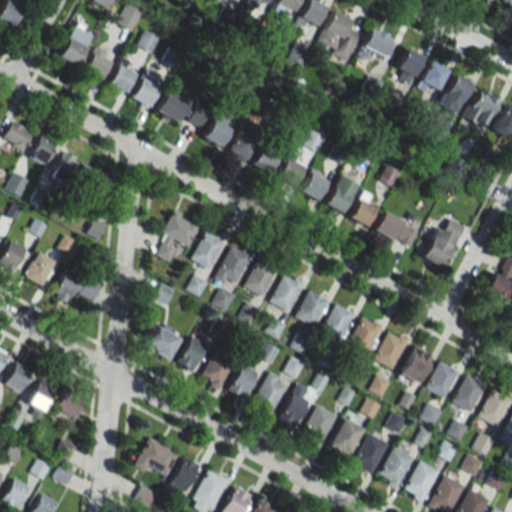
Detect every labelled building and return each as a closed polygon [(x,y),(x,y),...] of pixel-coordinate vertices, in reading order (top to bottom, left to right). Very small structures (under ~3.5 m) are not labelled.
[(0,0),(0,24),(6,28),(16,8),(8,3),(10,0),(0,0)] [(272,0),(269,7),(286,16),(293,0),(272,0)] [(311,29),(321,6),(308,0),(302,0),(293,21),(311,29)] [(511,0),(496,0),(495,3),(511,11),(511,0)] [(313,45),(344,58),(355,33),(345,29),(349,20),(327,11),(313,45)] [(221,24),(225,16),(218,12),(214,21),(221,24)] [(54,57),(73,66),(88,35),(70,25),(54,57)] [(355,53),(368,60),(372,52),(381,57),(391,38),(368,27),(355,53)] [(147,53),(156,38),(142,29),(132,44),(147,53)] [(90,46),(75,72),(92,82),(103,62),(95,57),(99,51),(90,46)] [(388,76),(405,84),(419,56),(402,47),(388,76)] [(115,57),(101,84),(118,93),(129,74),(121,69),(124,62),(115,57)] [(414,87),(432,94),(442,69),(424,62),(414,87)] [(141,67),(125,97),(142,107),(153,87),(150,85),(156,75),(141,67)] [(452,112),(466,81),(449,73),(435,104),(452,112)] [(177,115),(199,125),(207,106),(163,87),(152,113),(174,122),(177,115)] [(459,116),(479,127),(494,99),(474,88),(459,116)] [(511,135),(511,108),(503,103),(488,129),(509,141),(511,135)] [(212,112),(197,138),(214,148),(225,128),(217,123),(221,117),(212,112)] [(0,140),(19,150),(29,130),(8,120),(0,136),(0,140)] [(240,162),(253,137),(235,128),(222,153),(240,162)] [(319,138),(306,132),(300,145),(313,151),(319,138)] [(53,143),(39,134),(25,155),(39,164),(53,143)] [(259,138),(245,164),(262,174),(273,154),(264,149),(268,143),(259,138)] [(66,178),(76,159),(61,151),(51,170),(66,178)] [(284,151),(269,177),(286,187),(297,167),(289,162),(293,156),(284,151)] [(73,180),(96,191),(104,174),(81,163),(73,180)] [(397,172),(383,164),(375,180),(389,187),(397,172)] [(308,165),(293,191),(311,201),(321,181),(313,176),(317,170),(308,165)] [(333,176),(318,204),(335,213),(350,185),(333,176)] [(357,191),(342,218),(359,227),(370,207),(362,203),(365,196),(357,191)] [(184,246),(195,223),(170,211),(150,253),(166,261),(175,242),(184,246)] [(378,212),(368,230),(386,241),(397,222),(378,212)] [(201,231),(187,258),(205,268),(220,241),(201,231)] [(430,231),(416,257),(435,268),(449,242),(430,231)] [(0,247),(4,240),(20,249),(8,270),(0,265),(0,247)] [(227,245),(212,271),(230,282),(245,255),(227,245)] [(34,252),(50,261),(36,286),(20,277),(34,252)] [(509,257),(500,257),(500,270),(485,270),(485,295),(509,295),(509,257)] [(253,259),(239,285),(257,296),(272,269),(253,259)] [(60,269),(76,278),(64,300),(48,291),(60,269)] [(195,295),(203,280),(191,274),(183,288),(195,295)] [(280,274),(265,300),(283,310),(300,281),(291,276),(290,279),(280,274)] [(169,290),(158,284),(151,297),(162,303),(169,290)] [(221,309),(230,294),(218,288),(210,303),(221,309)] [(305,289),(290,316),(308,326),(323,299),(305,289)] [(332,303),(317,329),(335,340),(350,313),(332,303)] [(274,338),(281,323),(269,317),(261,333),(274,338)] [(358,317),(343,343),(362,354),(378,324),(370,320),(368,322),(358,317)] [(140,347),(167,360),(178,337),(151,323),(140,347)] [(384,331),(369,358),(387,368),(403,339),(395,334),(394,337),(384,331)] [(203,344),(189,335),(172,361),(186,371),(203,344)] [(267,364),(275,348),(262,341),(254,357),(267,364)] [(410,345),(395,373),(412,383),(428,355),(410,345)] [(215,388),(227,364),(208,354),(196,379),(215,388)] [(436,360),(421,387),(439,397),(454,371),(436,360)] [(0,380),(10,362),(26,371),(14,393),(0,385),(0,380)] [(224,389),(238,398),(254,373),(239,364),(224,389)] [(285,384),(268,372),(246,404),(262,415),(285,384)] [(365,390),(378,396),(386,381),(372,374),(365,390)] [(462,375),(447,401),(465,411),(482,382),(474,377),(472,380),(462,375)] [(34,381),(49,390),(37,412),(21,403),(34,381)] [(307,389),(291,382),(276,420),(293,427),(307,389)] [(80,401),(61,389),(51,407),(70,418),(80,401)] [(487,389),(472,416),(491,426),(507,397),(499,392),(497,395),(487,389)] [(375,404),(363,398),(357,411),(369,417),(375,404)] [(438,411),(425,402),(415,417),(428,426),(438,411)] [(313,404),(332,415),(315,446),(306,441),(308,438),(297,432),(313,404)] [(511,408),(494,437),(506,444),(511,436),(511,408)] [(402,418),(389,411),(381,425),(394,432),(402,418)] [(338,417),(358,428),(340,460),(332,455),(334,451),(323,445),(338,417)] [(456,439),(462,425),(449,419),(443,433),(456,439)] [(364,432),(384,443),(366,474),(358,469),(360,466),(348,460),(364,432)] [(482,455),(490,439),(476,432),(468,448),(482,455)] [(131,464),(161,479),(174,452),(145,437),(131,464)] [(389,446),(409,457),(391,488),(383,483),(385,480),(373,474),(389,446)] [(478,461),(464,454),(457,468),(470,475),(478,461)] [(195,464),(180,456),(163,487),(178,495),(195,464)] [(415,459),(435,470),(417,501),(409,497),(411,493),(399,487),(415,459)] [(204,470),(189,497),(207,507),(222,480),(204,470)] [(0,494),(0,502),(12,509),(24,487),(9,479),(0,494)] [(237,511),(247,494),(231,485),(216,511),(237,511)] [(451,511),(465,488),(484,499),(476,511),(451,511)]
